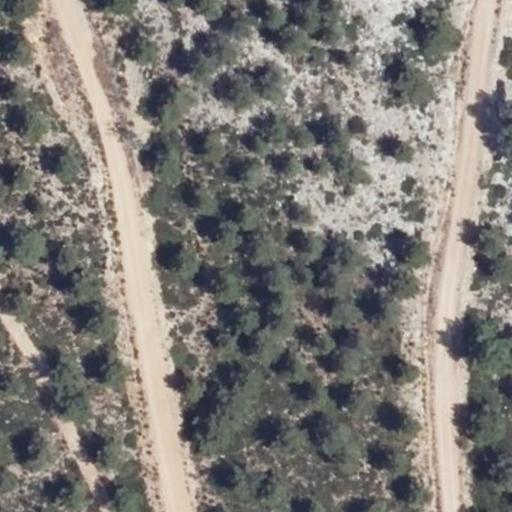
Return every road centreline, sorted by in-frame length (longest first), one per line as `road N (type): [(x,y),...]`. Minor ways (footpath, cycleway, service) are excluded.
road 1 (track): [(61,0),(113,152),(176,511)]
road 2 (track): [(437,511),(424,316),(459,0)]
